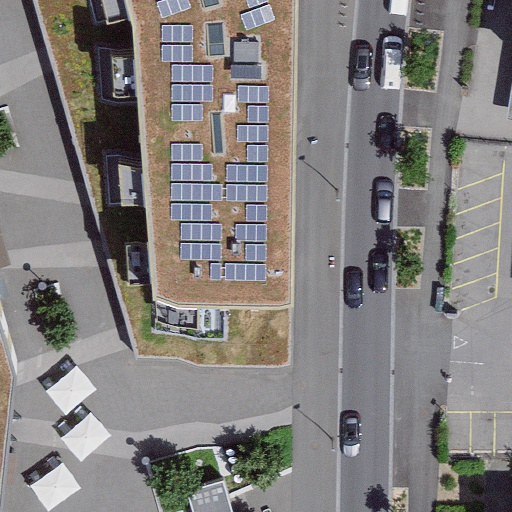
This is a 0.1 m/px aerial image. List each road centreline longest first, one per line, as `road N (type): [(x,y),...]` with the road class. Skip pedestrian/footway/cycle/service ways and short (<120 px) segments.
road 1 (tertiary): [(360,204),(362,511)]
road 2 (tertiary): [(360,204),(405,0)]
road 3 (tertiary): [(356,0),(360,204)]
